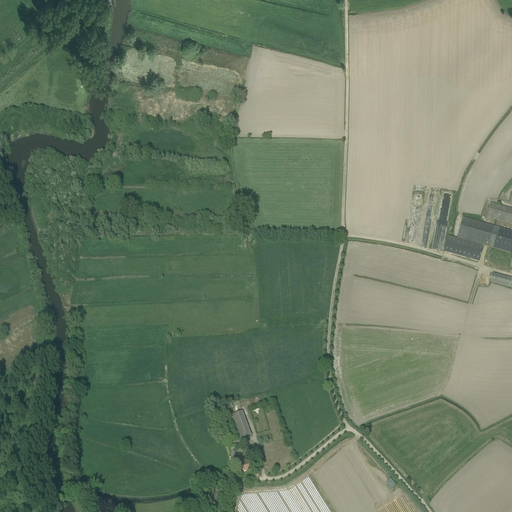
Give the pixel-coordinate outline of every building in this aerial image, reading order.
[(511,224),(511,209),(490,203),(486,218),(511,224)] [(458,238),(511,253),(511,231),(463,218),(458,238)] [(511,288),(511,278),(492,273),(490,282),(511,288)] [(234,415),(231,408),(233,407),(232,403),(223,406),(236,440),(251,435),(242,412),(234,415)] [(242,472),(251,471),(250,460),(244,461),(244,463),(241,464),(242,472)]
